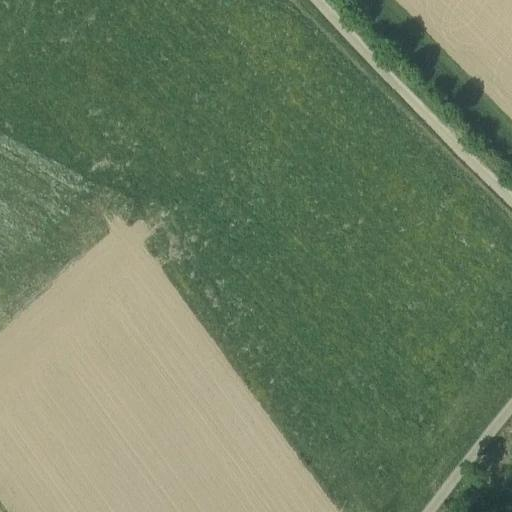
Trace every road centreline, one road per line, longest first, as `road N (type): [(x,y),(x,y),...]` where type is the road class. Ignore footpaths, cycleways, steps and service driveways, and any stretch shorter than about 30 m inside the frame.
road 1 (unclassified): [(511,197),(320,0)]
road 2 (residential): [(429,511),(511,409)]
